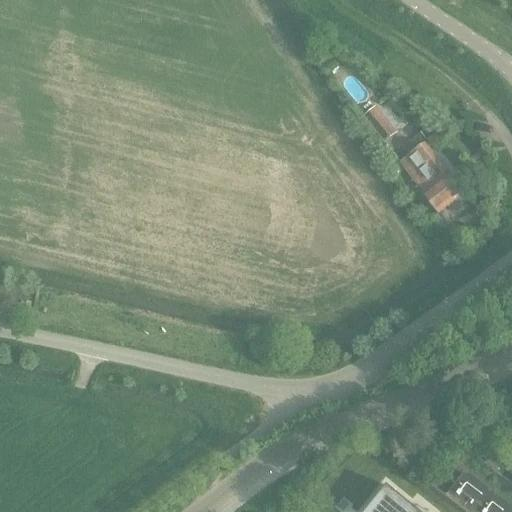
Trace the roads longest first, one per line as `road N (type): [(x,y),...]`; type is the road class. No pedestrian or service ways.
road 1 (unclassified): [(0,328),(299,397),(335,391),(511,266)]
road 2 (unclassified): [(200,511),(292,447),(511,359)]
road 3 (unclassified): [(511,71),(412,0)]
